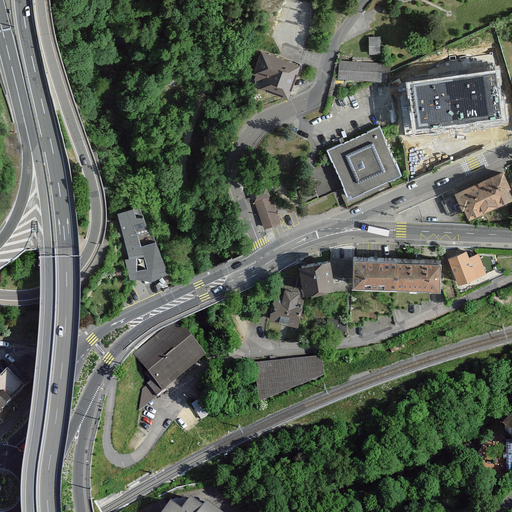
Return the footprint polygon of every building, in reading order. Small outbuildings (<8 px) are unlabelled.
[(382,36),(369,35),(369,54),(381,54),(382,36)] [(256,81),(253,87),(288,100),(301,66),(261,52),(251,79),(256,81)] [(393,64),(341,62),(340,81),(392,83),(393,64)] [(499,69),(399,84),(407,135),(507,120),(499,69)] [(349,194),(354,205),(407,181),(383,129),(331,153),(349,194)] [(511,201),(511,196),(509,190),(511,189),(503,172),(454,195),(462,212),(464,211),(469,221),(511,201)] [(254,201),(267,234),(284,228),(271,194),(254,201)] [(169,271),(143,214),(136,214),(134,204),(118,210),(118,215),(128,258),(124,258),(130,278),(148,280),(169,271)] [(448,259),(456,283),(484,273),(476,250),(448,259)] [(440,261),(300,259),(299,287),(439,289),(440,261)] [(277,289),(270,318),(297,324),(304,296),(277,289)] [(177,322),(135,355),(162,393),(206,359),(177,322)] [(403,342),(390,347),(392,352),(405,347),(403,342)] [(0,409),(26,384),(37,372),(21,356),(0,377),(0,409)] [(320,358),(254,365),(257,404),(325,376),(320,358)] [(139,392),(148,403),(158,396),(149,384),(139,392)] [(511,437),(511,439),(511,441),(511,442),(506,442),(506,454),(503,454),(503,459),(506,460),(506,472),(510,476),(511,473),(511,437)] [(491,464),(496,466),(504,451),(487,442),(478,460),(490,467),(491,464)] [(219,511),(207,503),(203,508),(191,499),(181,511),(171,503),(163,511),(219,511)]
